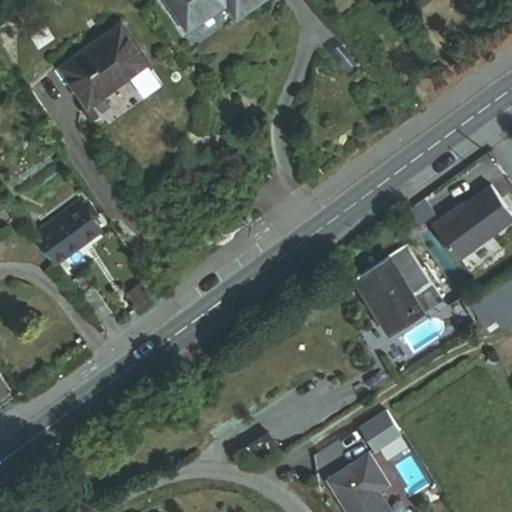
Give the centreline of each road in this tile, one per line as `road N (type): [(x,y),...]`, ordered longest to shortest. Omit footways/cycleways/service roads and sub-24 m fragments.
road 1 (secondary): [(0,457),(511,87)]
road 2 (residential): [(114,511),(193,480),(255,485),(287,511)]
